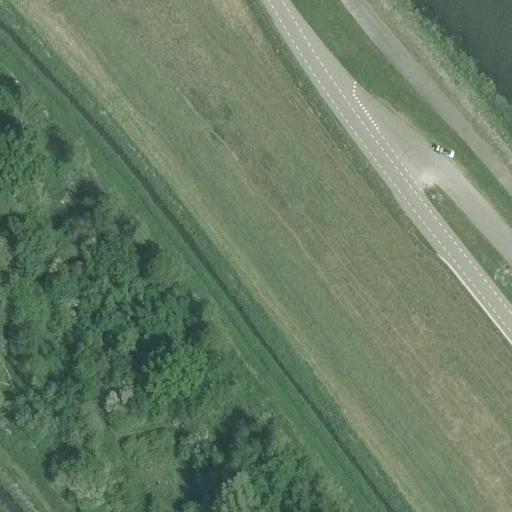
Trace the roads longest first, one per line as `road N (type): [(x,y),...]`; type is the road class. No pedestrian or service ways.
road 1 (unclassified): [(356,126),(511,326)]
road 2 (unclassified): [(356,126),(274,0)]
